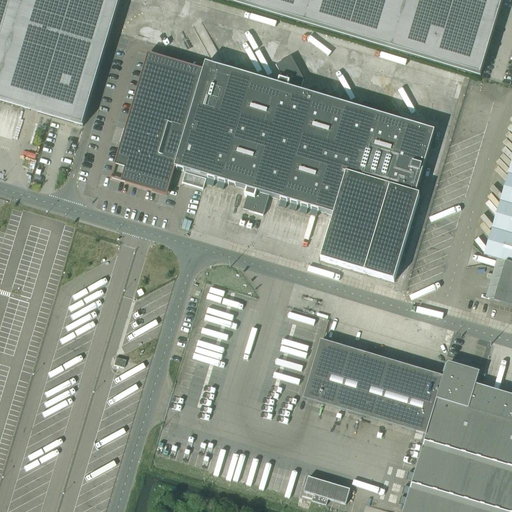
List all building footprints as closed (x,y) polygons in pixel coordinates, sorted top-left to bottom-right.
[(0,0),(0,102),(78,125),(83,127),(120,0),(224,0),(430,61),(461,71),(480,76),(502,0),(0,0)] [(111,177),(110,180),(167,197),(175,169),(246,190),(244,197),(247,198),(244,208),(255,211),(254,214),(263,217),(269,197),(332,216),(334,217),(320,261),(394,283),(419,197),(416,196),(416,193),(434,133),(300,93),(303,81),(297,69),(294,70),(288,59),(276,66),(283,79),(282,81),(279,80),(277,86),(225,70),(206,65),(205,64),(204,71),(203,71),(187,66),(179,64),(160,58),(149,55),(148,54),(120,145),(111,177)] [(511,172),(487,257),(505,263),(502,272),(495,298),(494,302),(511,307),(511,172)] [(182,184),(203,190),(206,180),(185,173),(182,184)] [(476,371),(468,369),(456,365),(450,363),(450,365),(447,365),(443,376),(321,340),(304,398),(426,434),(403,511),(511,511),(511,396),(475,385),(479,371),(476,370),(476,371)] [(123,369),(126,362),(115,359),(115,360),(113,366),(123,369)] [(308,478),(304,493),(313,496),(311,502),(326,506),(328,500),(346,506),(350,491),(308,478)]
